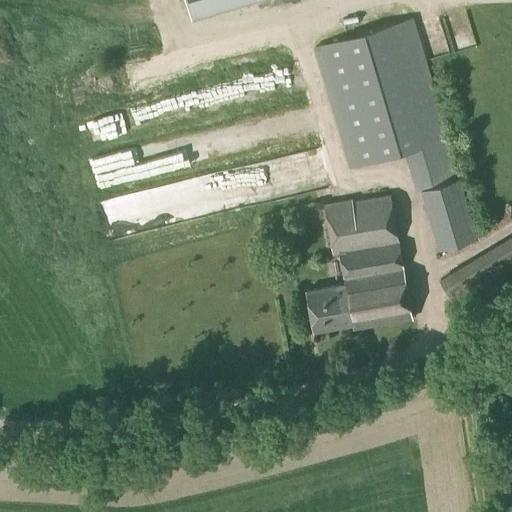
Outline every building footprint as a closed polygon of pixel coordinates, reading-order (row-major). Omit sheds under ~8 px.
[(186,0),(192,18),(254,0),(186,0)] [(478,238),(414,17),(314,47),(350,166),(404,150),(416,191),(420,189),(438,250),(478,238)] [(460,38),(464,57),(484,53),(480,34),(460,38)] [(412,319),(389,196),(351,203),(351,200),(324,205),(333,254),(341,253),(346,283),(306,290),(314,331),(354,324),(355,329),(412,319)] [(455,306),(511,271),(511,238),(441,283),(455,306)]
